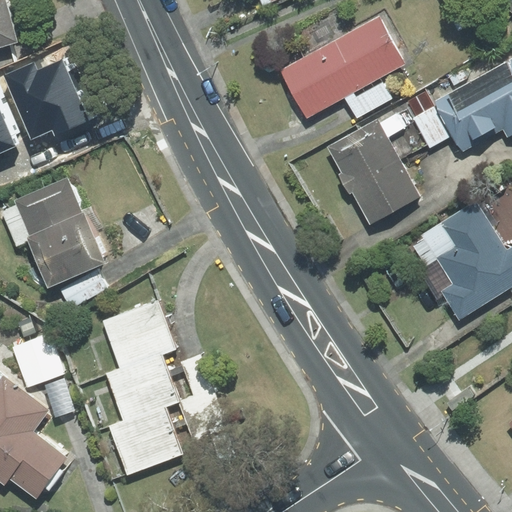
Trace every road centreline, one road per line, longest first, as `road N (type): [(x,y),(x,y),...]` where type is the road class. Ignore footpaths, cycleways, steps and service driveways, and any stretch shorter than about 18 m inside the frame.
road 1 (secondary): [(137,0),(179,94),(322,339),(391,438)]
road 2 (residential): [(286,511),(391,438)]
